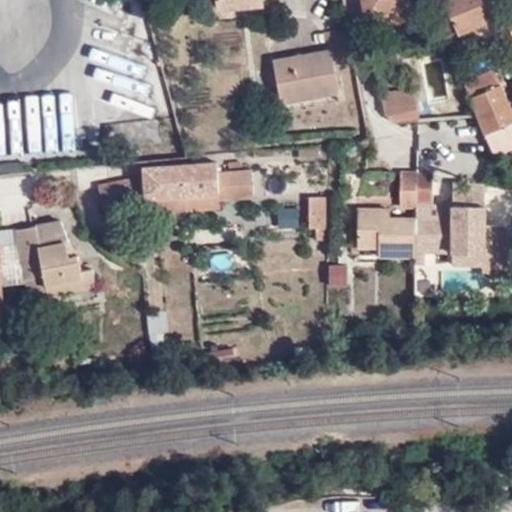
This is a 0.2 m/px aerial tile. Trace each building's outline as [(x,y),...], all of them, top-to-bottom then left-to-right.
[(413,26),(409,0),(362,0),(367,32),(413,26)] [(499,15),(492,0),(445,0),(461,32),(499,15)] [(341,94),(335,54),(276,61),(282,103),(341,94)] [(485,92),(470,99),(475,110),(485,134),(511,122),(511,104),(499,75),(482,83),(485,92)] [(386,112),(393,119),(414,117),(408,86),(382,89),(386,112)] [(215,160),(184,163),(188,208),(216,206),(216,198),(250,195),(249,169),(239,170),(226,170),(215,170),(215,160)] [(226,162),(226,170),(239,170),(239,162),(226,162)] [(188,208),(184,163),(144,166),(144,176),(107,182),(96,184),(102,221),(136,218),(134,206),(133,195),(145,194),(146,206),(146,210),(188,208)] [(417,201),(417,173),(400,173),(400,206),(417,206),(417,201)] [(433,173),(417,173),(417,201),(433,201),(433,173)] [(133,195),(134,206),(146,206),(145,194),(133,195)] [(311,194),(311,226),(326,226),(326,194),(311,194)] [(417,216),(417,249),(455,249),(454,241),(484,240),(483,202),(454,202),(454,209),(439,209),(417,208),(417,216)] [(381,254),(417,254),(417,249),(417,216),(392,215),(382,215),(382,206),(359,207),(359,243),(381,243),(381,254)] [(392,206),(382,206),(382,215),(392,215),(392,206)] [(277,229),(298,229),(298,209),(277,209),(277,229)] [(35,227),(15,230),(22,263),(24,278),(28,297),(46,294),(47,297),(97,287),(93,268),(82,271),(77,254),(71,255),(66,240),(68,239),(59,219),(34,223),(35,227)] [(326,226),(311,226),(311,238),(326,238),(326,226)] [(24,278),(22,263),(17,242),(0,242),(0,277),(0,279),(24,278)] [(344,288),(347,266),(329,264),(326,286),(344,288)] [(148,311),(155,357),(166,356),(164,331),(170,331),(168,310),(148,311)] [(85,368),(85,383),(114,380),(113,365),(85,368)]
